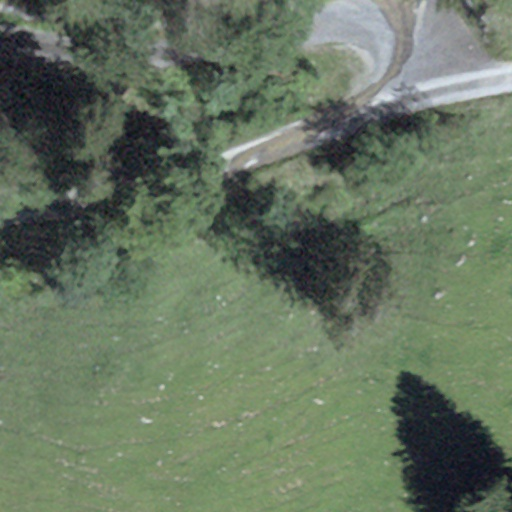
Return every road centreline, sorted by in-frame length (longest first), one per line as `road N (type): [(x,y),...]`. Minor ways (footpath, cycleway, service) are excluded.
road 1 (track): [(511,84),(433,96),(363,29),(57,64),(0,46)]
road 2 (track): [(433,96),(214,175),(0,220)]
